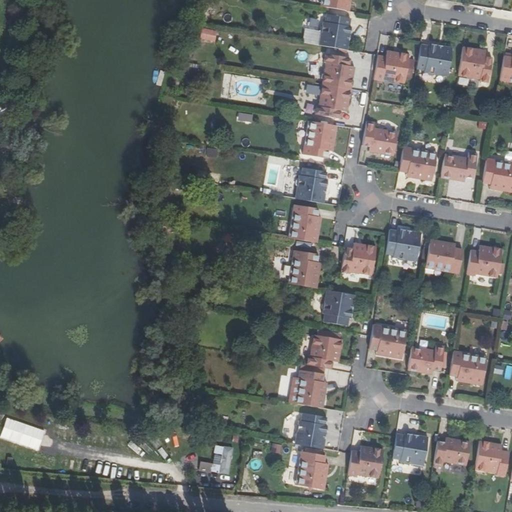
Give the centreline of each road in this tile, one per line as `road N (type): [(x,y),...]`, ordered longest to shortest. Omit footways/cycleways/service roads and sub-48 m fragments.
road 1 (residential): [(296,511),(0,481)]
road 2 (residential): [(361,195),(511,221)]
road 3 (residential): [(373,402),(511,423)]
